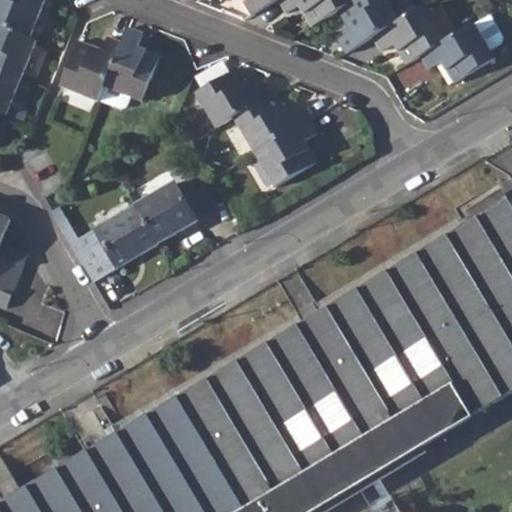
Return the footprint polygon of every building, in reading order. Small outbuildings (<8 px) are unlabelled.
[(0,0),(0,26),(29,38),(44,0),(0,0)] [(252,0),(246,4),(254,18),(280,2),(283,0),(252,0)] [(301,6),(314,28),(341,12),(355,4),(352,0),(283,0),(280,2),(287,14),(301,6)] [(339,40),(349,55),(376,39),(403,22),(389,0),(361,0),(355,4),(341,12),(353,33),(339,40)] [(397,43),(410,66),(425,56),(452,40),(431,5),(403,22),(376,39),(383,51),(397,43)] [(493,16),(479,25),(494,50),(505,43),(506,37),(493,16)] [(452,40),(425,56),(433,69),(447,62),(459,84),(492,65),(500,60),(494,50),(479,25),(452,40)] [(0,71),(21,80),(36,41),(29,38),(0,26),(0,71)] [(134,100),(147,105),(164,61),(141,51),(147,37),(131,30),(124,46),(107,90),(134,100)] [(107,90),(124,46),(110,40),(103,55),(80,46),(62,89),(101,105),(101,104),(107,90)] [(222,68),(198,82),(205,95),(229,81),(222,68)] [(0,114),(6,117),(21,80),(0,71),(0,114)] [(234,123),(272,101),(264,88),(250,96),(239,76),(229,81),(205,95),(197,100),(217,134),(234,123)] [(134,100),(107,90),(101,104),(124,113),(129,111),(134,100)] [(234,123),(256,158),(311,124),(304,111),(290,120),(276,98),(272,101),(234,123)] [(256,158),(277,192),(319,167),(306,146),(320,137),(311,124),(256,158)] [(138,207),(159,244),(197,221),(184,199),(175,184),(138,207)] [(201,189),(184,199),(197,221),(214,211),(201,189)] [(124,196),(131,210),(138,207),(131,192),(124,196)] [(0,511),(314,511),(511,394),(511,206),(508,200),(0,504),(0,511)] [(69,202),(52,212),(86,269),(108,256),(115,269),(159,244),(138,207),(131,210),(105,225),(88,236),(69,202)] [(0,310),(6,313),(27,259),(1,249),(11,223),(0,217),(0,310)] [(108,256),(86,269),(94,282),(115,269),(108,256)]
